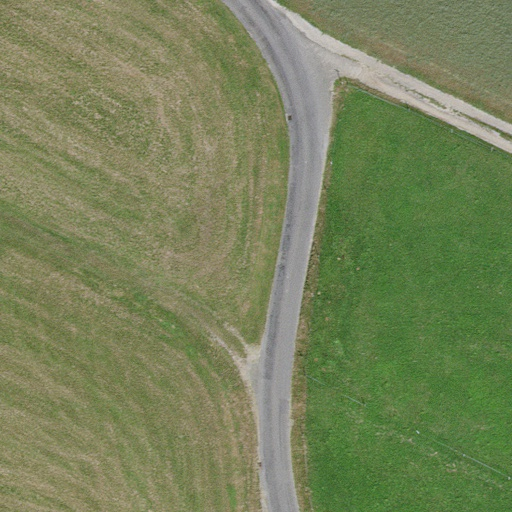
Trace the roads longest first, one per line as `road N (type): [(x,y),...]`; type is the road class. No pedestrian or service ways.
road 1 (unclassified): [(289,511),(280,411),(311,171),(295,64),(238,0)]
road 2 (track): [(511,135),(359,68),(295,64)]
